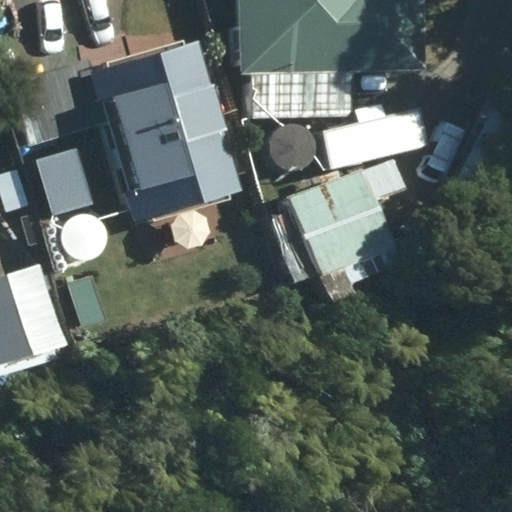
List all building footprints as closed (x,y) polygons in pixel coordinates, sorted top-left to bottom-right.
[(214,0),(216,79),(232,78),(232,121),(333,119),(333,75),(401,74),(399,0),(214,0)] [(60,77),(103,228),(214,197),(171,45),(60,77)] [(0,81),(0,126),(7,152),(45,140),(25,73),(0,81)] [(63,217),(48,171),(13,182),(28,228),(63,217)] [(300,180),(303,188),(265,202),(293,282),(320,272),(326,287),(377,269),(343,172),(319,181),(317,175),(300,180)] [(0,275),(0,365),(42,354),(19,270),(0,275)]
